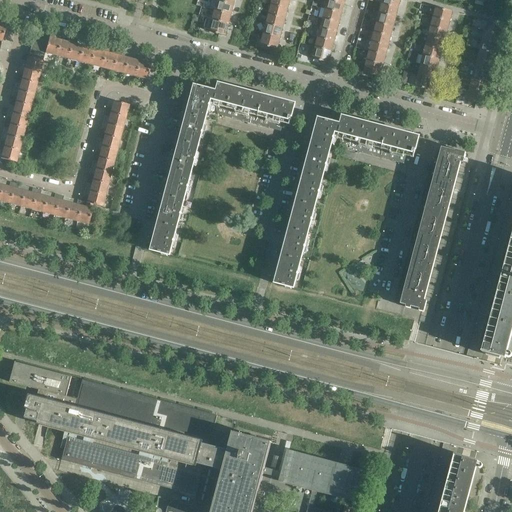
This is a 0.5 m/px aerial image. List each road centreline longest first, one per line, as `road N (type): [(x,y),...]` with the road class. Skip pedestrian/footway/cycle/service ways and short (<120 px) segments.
road 1 (secondary): [(511,391),(0,256)]
road 2 (secondary): [(0,300),(508,436)]
road 3 (residential): [(404,511),(503,133)]
road 4 (residential): [(166,97),(105,89),(71,190),(0,171)]
road 5 (residential): [(178,46),(25,6)]
road 6 (residential): [(317,81),(178,46)]
